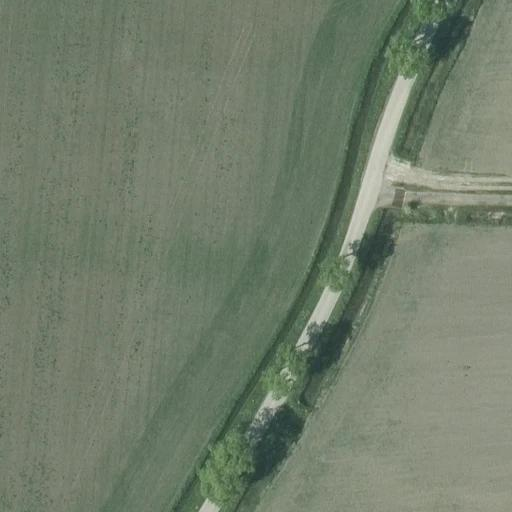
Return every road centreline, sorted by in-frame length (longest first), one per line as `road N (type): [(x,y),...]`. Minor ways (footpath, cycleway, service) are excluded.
road 1 (tertiary): [(208,511),(333,289),(440,0)]
road 2 (track): [(376,166),(429,180),(511,184)]
